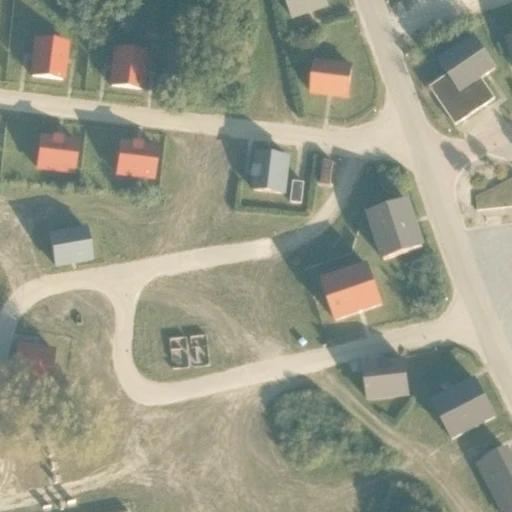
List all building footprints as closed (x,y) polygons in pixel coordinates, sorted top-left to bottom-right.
[(329,7),(325,0),(285,0),(293,20),(329,7)] [(415,0),(422,19),(446,11),(441,0),(470,0),(471,2),(478,0),(415,0)] [(497,71),(474,38),(437,63),(446,76),(429,88),(455,127),(495,99),(482,81),(497,71)] [(69,44),(34,39),(28,78),(64,83),(69,44)] [(148,53),(113,49),(108,87),(143,92),(148,53)] [(352,65),(314,60),(309,96),(348,100),(352,65)] [(78,141),(39,136),(34,171),(73,176),(78,141)] [(157,146),(119,142),(114,177),(153,181),(157,146)] [(290,157),(255,153),(250,192),(286,196),(290,157)] [(320,154),(318,168),(331,170),(332,156),(320,154)] [(302,204),(304,184),(292,182),(290,203),(302,204)] [(425,248),(409,200),(366,215),(382,263),(425,248)] [(92,262),(86,227),(47,234),(53,269),(92,262)] [(383,308),(368,265),(320,281),(335,325),(383,308)] [(54,349),(16,343),(10,378),(48,385),(54,349)] [(410,398),(405,359),(362,364),(367,403),(410,398)] [(496,420),(475,379),(430,402),(452,443),(496,420)] [(511,511),(511,454),(509,449),(476,466),(499,511),(511,511)]
